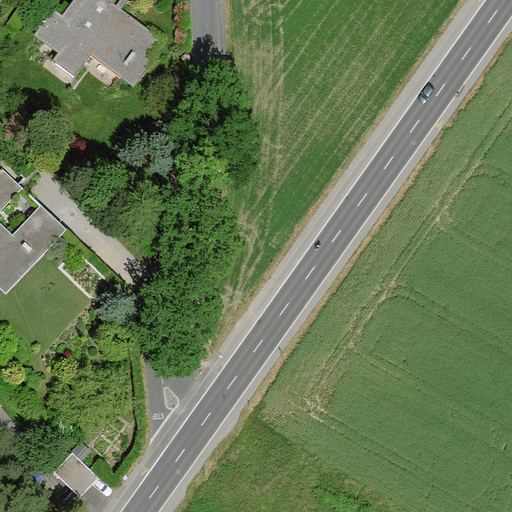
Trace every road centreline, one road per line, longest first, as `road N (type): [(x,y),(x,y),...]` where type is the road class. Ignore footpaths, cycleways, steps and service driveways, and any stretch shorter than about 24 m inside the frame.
road 1 (tertiary): [(505,0),(195,435)]
road 2 (residential): [(204,0),(206,62),(154,330),(164,387),(195,435)]
